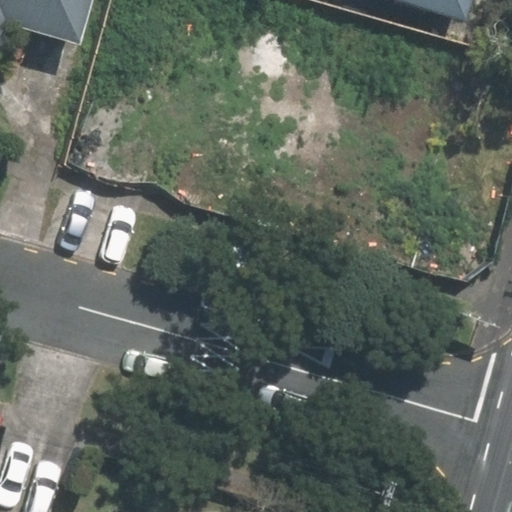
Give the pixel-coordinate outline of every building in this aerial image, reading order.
[(0,0),(0,32),(2,33),(8,14),(80,34),(89,0),(0,0)] [(229,61),(248,0),(150,0),(140,33),(229,61)] [(436,0),(471,10),(474,0),(436,0)] [(442,225),(483,83),(294,29),(253,171),(442,225)] [(142,66),(94,53),(63,165),(111,178),(142,66)]
